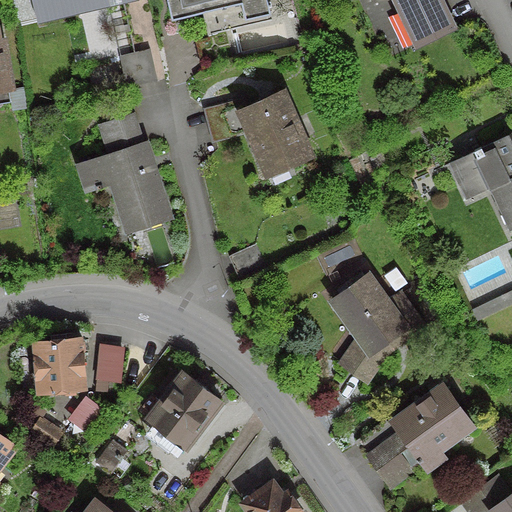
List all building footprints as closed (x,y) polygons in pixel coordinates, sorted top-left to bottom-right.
[(36,23),(36,21),(79,11),(76,0),(29,0),(35,23),(36,23)] [(264,0),(164,0),(169,20),(255,0),(263,0),(266,12),(262,13),(263,16),(268,15),(264,0)] [(391,0),(396,10),(404,7),(420,41),(413,44),(414,46),(452,28),(439,0),(391,0)] [(249,53),(308,39),(303,18),(244,32),(249,53)] [(225,31),(196,39),(203,68),(232,61),(225,31)] [(124,87),(154,80),(147,49),(118,55),(124,87)] [(246,131),(265,174),(308,155),(280,91),(242,108),(239,100),(205,109),(213,140),(246,131)] [(140,224),(141,225),(166,217),(146,158),(149,157),(144,141),(139,143),(130,114),(98,125),(107,153),(76,164),(84,190),(94,187),(94,188),(100,187),(99,185),(111,182),(119,207),(136,201),(143,223),(140,224)] [(482,174),(508,229),(511,226),(511,141),(508,134),(479,148),(479,147),(472,150),(472,151),(447,163),(457,186),(482,174)] [(265,269),(253,244),(226,256),(238,282),(265,269)] [(230,285),(231,285),(245,317),(247,319),(249,314),(293,293),(279,263),(265,269),(238,282),(230,285)] [(365,273),(329,300),(362,347),(347,367),(339,361),(338,363),(364,381),(384,352),(384,350),(421,324),(403,299),(391,308),(386,301),(385,301),(365,273)] [(511,302),(511,288),(499,295),(504,306),(511,302)] [(80,353),(79,339),(33,343),(37,390),(80,386),(78,353),(80,353)] [(182,445),(217,400),(182,373),(170,387),(169,386),(158,400),(159,401),(147,418),(182,445)] [(392,419),(390,416),(357,441),(388,484),(469,425),(440,385),(392,419)] [(88,394),(73,418),(94,432),(110,408),(88,394)] [(48,416),(34,409),(24,425),(48,443),(59,428),(47,418),(48,416)] [(0,458),(9,446),(0,438),(0,458)] [(124,449),(111,439),(93,462),(107,472),(124,449)] [(154,497),(170,475),(159,467),(143,489),(154,497)] [(501,500),(488,509),(490,511),(511,511),(511,492),(508,495),(495,477),(462,501),(470,511),(475,511),(498,496),(501,500)] [(280,497),(269,483),(242,502),(249,511),(295,511),(297,511),(284,494),(280,497)] [(108,511),(93,499),(82,511),(108,511)]
